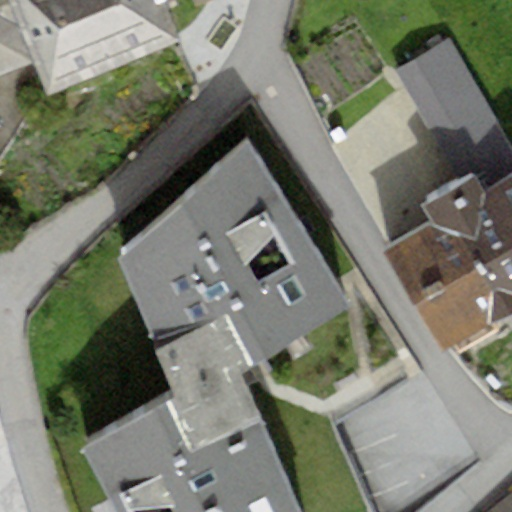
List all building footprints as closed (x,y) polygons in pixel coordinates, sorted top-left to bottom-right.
[(0,0),(0,76),(31,64),(4,0),(0,0)] [(162,0),(8,0),(47,95),(180,42),(162,0)] [(511,151),(447,40),(396,70),(462,180),(474,173),(484,191),(511,174),(511,151)] [(175,398),(80,449),(112,511),(298,511),(237,372),(350,305),(247,141),(117,257),(175,398)] [(428,223),(381,251),(441,353),(511,312),(511,174),(484,191),(474,173),(462,180),(417,206),(428,223)] [(511,511),(511,494),(488,511),(511,511)]
